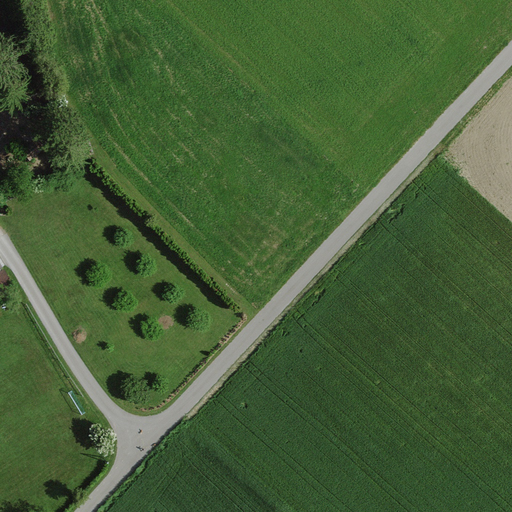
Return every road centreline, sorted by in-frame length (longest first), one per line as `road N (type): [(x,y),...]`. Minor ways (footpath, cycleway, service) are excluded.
road 1 (track): [(511,45),(142,439)]
road 2 (track): [(0,249),(99,394),(142,439)]
